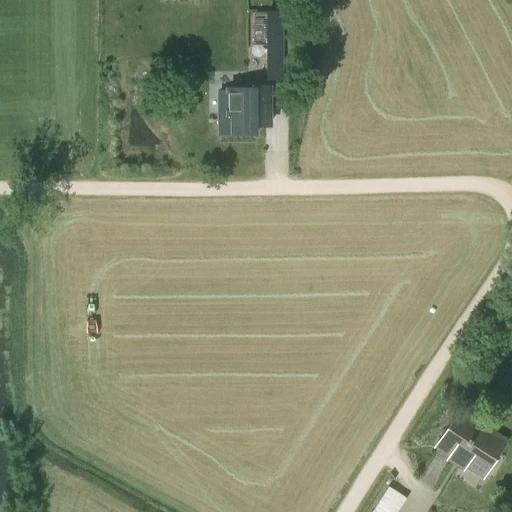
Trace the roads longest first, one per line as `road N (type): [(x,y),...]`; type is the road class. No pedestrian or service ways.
road 1 (track): [(511,191),(0,188)]
road 2 (track): [(342,511),(511,254)]
